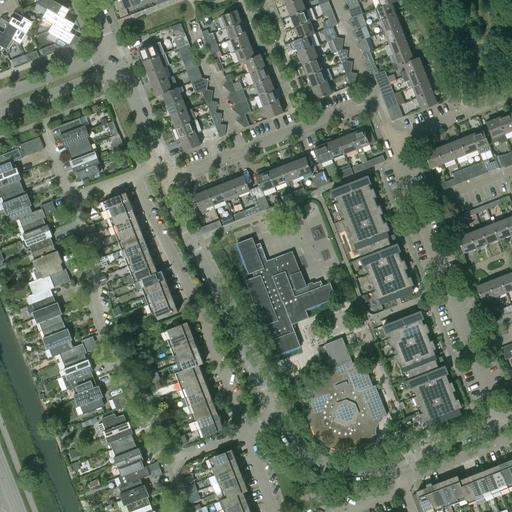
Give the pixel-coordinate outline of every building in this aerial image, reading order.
[(37,0),(35,4),(45,10),(56,16),(61,7),(56,4),(58,0),(51,0),(51,1),(48,0),(37,0)] [(136,0),(118,0),(122,10),(138,3),(136,0)] [(296,0),(285,5),(290,16),(305,10),(301,0),(296,0)] [(347,7),(351,18),(356,16),(362,14),(358,2),(347,7)] [(395,14),(391,2),(381,6),(375,9),(380,20),(395,14)] [(66,10),(61,7),(56,16),(45,10),(41,18),(51,24),(61,29),(67,21),(62,18),(66,10)] [(323,16),(326,15),(332,13),(330,8),(321,12),(323,16)] [(226,28),(241,22),(237,10),(221,16),(226,28)] [(290,16),(294,27),(310,21),(305,10),(290,16)] [(400,25),(395,14),(380,20),(384,31),(400,25)] [(347,23),(355,29),(360,27),(356,16),(351,18),(347,23)] [(11,18),(8,23),(16,27),(10,38),(19,43),(31,23),(21,18),(19,22),(11,18)] [(61,29),(51,24),(46,32),(57,38),(53,45),(61,49),(71,45),(70,45),(75,43),(78,39),(73,36),(75,31),(70,28),(72,24),(67,21),(61,29)] [(294,27),(299,39),(309,35),(314,33),(310,21),(294,27)] [(246,33),(241,22),(226,28),(230,39),(246,33)] [(5,47),(10,38),(16,27),(8,23),(5,28),(0,25),(0,32),(1,33),(0,35),(0,46),(4,49),(6,52),(9,51),(8,49),(5,47)] [(404,37),(400,25),(384,31),(389,43),(404,37)] [(331,40),(332,39),(336,38),(332,27),(325,29),(328,35),(329,35),(331,40)] [(352,34),(360,41),(365,39),(360,27),(355,29),(352,34)] [(189,44),(185,32),(173,37),(178,48),(189,44)] [(250,45),(246,33),(230,39),(235,51),(250,45)] [(205,41),(208,48),(217,45),(214,37),(211,39),(209,34),(203,37),(205,41)] [(313,47),(309,35),(299,39),(293,41),(298,53),(313,47)] [(389,43),(393,54),(409,48),(404,37),(389,43)] [(342,38),(336,38),(332,39),(336,51),(341,49),(342,38)] [(370,50),(365,39),(360,41),(356,45),(364,52),(370,50)] [(155,44),(139,50),(143,62),(159,55),(160,56),(165,54),(160,42),(155,44)] [(193,55),(191,50),(189,44),(178,48),(180,54),(182,60),(193,55)] [(218,57),(216,52),(220,51),(217,45),(208,48),(212,59),(218,57)] [(250,45),(235,51),(240,63),(245,61),(245,60),(255,57),(255,56),(250,45)] [(318,58),(313,47),(298,53),(303,64),(318,58)] [(398,65),(403,63),(414,60),(409,48),(393,54),(398,65)] [(336,51),(341,63),(345,61),(347,50),(341,49),(336,51)] [(361,57),(369,63),(374,61),(370,50),(364,52),(361,57)] [(160,56),(159,55),(143,62),(147,73),(164,67),(169,65),(165,54),(160,56)] [(250,72),(265,66),(261,54),(255,56),(255,57),(245,60),(245,61),(250,72)] [(196,61),(193,55),(182,60),(187,71),(198,67),(196,61)] [(223,69),(218,57),(212,59),(217,71),(223,69)] [(400,72),(402,77),(424,68),(420,57),(414,60),(403,63),(406,70),(400,72)] [(303,64),(307,76),(322,70),(318,58),(303,64)] [(341,63),(346,74),(350,73),(352,61),(345,61),(341,63)] [(365,68),(374,75),(379,73),(374,61),(369,63),(365,68)] [(270,77),(265,66),(250,72),(254,84),(270,77)] [(168,78),(164,67),(147,73),(152,85),(168,78)] [(202,78),(198,67),(187,71),(191,83),(192,82),(202,78)] [(410,80),(412,86),(428,80),(424,68),(402,77),(404,83),(410,80)] [(327,82),(322,70),(307,76),(312,88),(327,82)] [(376,81),(378,86),(390,82),(395,80),(393,74),(387,76),(385,71),(379,73),(374,75),(376,81)] [(350,73),(346,74),(350,86),(355,84),(356,73),(350,73)] [(274,89),(270,77),(254,84),(259,95),(274,89)] [(156,96),(162,94),(173,90),(168,78),(152,85),(156,96)] [(208,79),(202,78),(192,82),(197,94),(202,92),(202,91),(207,89),(208,79)] [(236,91),(231,79),(226,81),(223,86),(231,93),(236,91)] [(412,86),(417,98),(433,91),(428,80),(412,86)] [(327,82),(312,88),(316,99),(332,93),(327,82)] [(380,92),(382,98),(394,93),(392,88),(390,82),(378,86),(380,92)] [(189,91),(185,91),(184,86),(180,87),(182,95),(189,94),(189,91)] [(162,94),(166,105),(183,99),(178,88),(173,90),(162,94)] [(213,90),(207,89),(202,91),(202,92),(206,103),(211,101),(213,90)] [(279,100),(274,89),(259,95),(263,107),(279,100)] [(240,102),(236,91),(231,93),(227,97),(236,104),(240,102)] [(433,91),(417,98),(422,109),(438,103),(433,91)] [(385,103),(387,109),(399,105),(396,99),(394,93),(382,98),(385,103)] [(187,110),(183,99),(166,105),(171,116),(187,110)] [(279,100),(263,107),(268,118),(283,112),(279,100)] [(217,101),(211,101),(206,103),(211,114),(215,112),(217,101)] [(245,114),(240,102),(236,104),(232,109),(240,116),(245,114)] [(403,116),(399,105),(387,109),(392,121),(403,116)] [(191,121),(187,110),(171,116),(175,128),(191,121)] [(222,113),(215,112),(211,114),(215,126),(220,124),(222,113)] [(504,134),(511,130),(511,119),(509,113),(498,117),(504,134)] [(245,114),(240,116),(236,121),(244,127),(249,125),(245,114)] [(489,127),(484,130),(489,145),(494,143),(492,139),(498,136),(501,142),(507,140),(504,134),(498,117),(487,122),(489,127)] [(62,141),(87,131),(84,125),(82,126),(79,119),(59,127),(62,134),(60,135),(62,141)] [(114,120),(107,123),(112,136),(119,133),(114,120)] [(196,133),(191,121),(175,128),(180,139),(196,133)] [(220,124),(215,126),(220,137),(225,135),(226,125),(220,124)] [(476,133),(471,134),(477,150),(489,145),(484,130),(482,130),(481,128),(475,131),(476,133)] [(361,147),(369,144),(370,145),(376,143),(371,132),(366,135),(363,129),(356,132),(356,130),(353,131),(352,129),(351,130),(352,133),(351,134),(357,149),(356,149),(358,154),(363,152),(361,147)] [(67,146),(69,153),(89,145),(86,138),(89,137),(87,131),(62,141),(64,147),(67,146)] [(196,133),(180,139),(184,151),(200,144),(196,133)] [(345,154),(356,149),(357,149),(351,134),(344,136),(343,135),(341,136),(340,134),(339,135),(340,138),(339,139),(345,154)] [(466,155),(477,150),(471,134),(460,139),(466,155)] [(28,142),(30,148),(41,143),(39,138),(28,142)] [(333,158),(345,154),(339,139),(331,142),(331,140),(329,140),(328,139),(327,140),(328,143),(327,143),(333,158)] [(460,139),(448,143),(454,159),(466,155),(460,139)] [(28,142),(22,144),(26,155),(32,153),(30,148),(28,142)] [(30,148),(32,153),(43,149),(41,143),(30,148)] [(320,163),(333,158),(327,143),(319,146),(319,144),(317,145),(316,144),(314,144),(316,148),(314,148),(320,163)] [(448,143),(437,148),(443,164),(454,159),(448,143)] [(16,151),(0,156),(0,166),(11,162),(14,160),(26,155),(22,144),(15,147),(16,151)] [(70,161),(72,167),(97,157),(95,152),(92,153),(89,145),(69,153),(72,160),(70,161)] [(443,164),(437,148),(425,152),(431,168),(443,164)] [(511,154),(511,152),(500,156),(503,166),(504,168),(511,164),(511,154)] [(363,163),(365,169),(385,161),(383,155),(363,163)] [(500,156),(495,158),(499,168),(503,166),(500,156)] [(97,157),(72,167),(74,173),(77,172),(79,179),(102,171),(99,164),(97,157)] [(294,161),(293,162),(299,177),(300,177),(301,180),(304,179),(303,176),(312,172),(306,157),(298,160),(298,158),(295,159),(295,157),(293,158),(294,161)] [(487,173),(492,170),(488,159),(482,162),(487,173)] [(0,180),(18,173),(17,169),(14,170),(11,162),(0,166),(0,180)] [(287,182),(288,185),(293,183),(292,180),(299,177),(293,162),(286,165),(285,163),(283,164),(282,162),(281,163),(282,166),(281,167),(287,182)] [(475,177),(487,173),(482,162),(470,166),(475,177)] [(365,169),(363,163),(352,167),(355,173),(365,169)] [(463,182),(475,177),(470,166),(459,171),(463,182)] [(270,171),(269,171),(275,187),(287,182),(281,167),(274,170),(273,168),(271,168),(270,167),(269,168),(270,171)] [(342,178),(353,174),(351,168),(340,172),(342,178)] [(262,192),(275,187),(269,171),(261,174),(261,173),(259,173),(258,172),(257,172),(258,176),(256,176),(262,192)] [(324,171),(318,173),(323,186),(329,183),(332,182),(330,176),(327,177),(324,171)] [(454,179),(449,180),(452,187),(463,182),(459,171),(452,173),(454,179)] [(21,179),(18,173),(0,180),(0,192),(1,196),(21,188),(18,180),(21,179)] [(323,186),(318,173),(312,175),(317,188),(323,186)] [(233,180),(232,180),(238,196),(250,191),(244,175),(237,178),(236,177),(234,178),(233,176),(232,177),(233,180)] [(347,183),(333,189),(356,250),(361,248),(364,256),(362,257),(381,305),(395,299),(393,293),(397,291),(399,297),(413,292),(393,241),(389,237),(365,176),(351,182),(353,187),(350,188),(347,183)] [(452,187),(449,180),(445,182),(443,177),(436,180),(440,191),(452,187)] [(225,200),(238,196),(232,180),(225,183),(224,181),(221,182),(221,181),(220,182),(221,185),(219,185),(225,200)] [(209,189),(207,190),(213,205),(225,200),(219,185),(212,188),(212,186),(209,187),(209,186),(207,186),(209,189)] [(23,195),(21,188),(1,196),(4,203),(2,203),(4,209),(28,200),(26,194),(23,195)] [(293,192),(295,198),(306,194),(303,188),(293,192)] [(208,213),(206,208),(213,205),(207,190),(200,193),(200,191),(197,192),(196,191),(195,191),(196,194),(195,195),(203,215),(208,213)] [(281,196),(283,203),(293,198),(291,192),(281,196)] [(105,211),(129,202),(126,193),(102,202),(105,211)] [(259,198),(263,210),(270,208),(265,196),(259,198)] [(263,210),(259,198),(253,200),(258,213),(263,210)] [(28,200),(4,209),(6,215),(9,214),(11,221),(19,219),(31,213),(29,207),(31,206),(28,200)] [(51,202),(40,206),(42,212),(54,208),(51,202)] [(105,211),(108,219),(132,209),(129,202),(105,211)] [(31,213),(19,219),(22,227),(42,219),(56,214),(54,208),(42,212),(41,209),(31,213)] [(108,219),(112,227),(135,218),(132,209),(108,219)] [(234,215),(236,221),(246,217),(244,211),(234,215)] [(221,220),(224,226),(234,222),(232,216),(221,220)] [(279,228),(283,227),(279,216),(275,217),(279,228)] [(112,227),(115,235),(138,225),(135,218),(112,227)] [(22,234),(24,241),(50,231),(47,225),(44,226),(42,219),(22,227),(24,234),(22,234)] [(202,235),(222,226),(219,220),(207,225),(199,228),(202,235)] [(499,239),(510,235),(504,220),(493,224),(499,239)] [(487,244),(499,239),(493,224),(481,229),(487,244)] [(115,235),(118,243),(142,234),(138,225),(115,235)] [(476,248),(487,244),(481,229),(470,233),(476,248)] [(29,245),(32,253),(52,245),(49,237),(52,236),(50,231),(24,241),(26,246),(29,245)] [(476,248),(470,233),(458,238),(464,253),(476,248)] [(118,243),(121,251),(145,241),(142,234),(118,243)] [(256,245),(253,238),(237,244),(249,274),(252,273),(254,278),(246,281),(268,341),(264,343),(270,359),(300,347),(292,325),(309,319),(306,310),(336,299),(331,283),(323,286),(321,281),(306,286),(293,251),(267,261),(260,243),(256,245)] [(121,251),(124,259),(148,249),(145,241),(121,251)] [(54,252),(52,245),(32,253),(34,260),(32,261),(34,267),(60,257),(58,251),(54,252)] [(124,259),(127,267),(151,257),(148,249),(124,259)] [(39,272),(42,278),(54,274),(62,271),(59,264),(62,263),(60,257),(34,267),(36,273),(39,272)] [(127,267),(130,275),(154,266),(151,257),(127,267)] [(130,275),(133,283),(138,281),(157,273),(154,266),(130,275)] [(66,269),(62,271),(54,274),(56,280),(68,275),(66,269)] [(136,291),(141,289),(165,280),(162,271),(157,273),(138,281),(133,283),(136,291)] [(506,293),(511,290),(511,274),(511,273),(500,277),(506,293)] [(29,297),(32,304),(52,296),(49,289),(58,286),(56,280),(54,274),(42,278),(29,283),(33,295),(29,297)] [(70,281),(68,275),(56,280),(58,286),(70,281)] [(494,297),(506,293),(500,277),(489,282),(494,297)] [(141,289),(145,297),(168,288),(165,280),(141,289)] [(494,297),(489,282),(477,286),(483,302),(494,297)] [(145,297),(148,305),(171,296),(168,288),(145,297)] [(55,304),(52,296),(32,304),(34,312),(32,312),(34,318),(60,308),(57,303),(55,304)] [(148,305),(151,313),(175,304),(171,296),(148,305)] [(178,313),(175,304),(151,313),(154,322),(178,313)] [(500,310),(502,316),(503,320),(511,316),(511,308),(511,306),(500,310)] [(62,315),(60,308),(34,318),(37,324),(39,323),(42,331),(62,323),(59,316),(62,315)] [(385,324),(386,326),(405,376),(410,374),(411,379),(410,379),(428,427),(442,421),(440,416),(444,414),(446,420),(461,415),(441,363),(436,359),(418,312),(404,317),(406,322),(402,324),(400,319),(385,324)] [(503,320),(502,316),(490,320),(491,325),(503,320)] [(65,330),(62,323),(42,331),(44,338),(42,338),(44,345),(70,335),(68,329),(65,330)] [(164,332),(167,341),(190,331),(187,323),(164,332)] [(167,341),(170,349),(193,339),(190,331),(167,341)] [(70,335),(44,345),(47,351),(49,349),(52,356),(59,354),(59,353),(72,349),(69,342),(72,341),(70,335)] [(92,337),(81,341),(82,345),(83,347),(94,343),(92,337)] [(324,344),(325,345),(317,348),(321,360),(325,359),(332,379),(324,382),(312,397),(311,402),(314,403),(313,412),(309,411),(309,416),(317,436),(321,439),(323,436),(330,442),(328,445),(331,447),(350,450),(355,448),(354,444),(362,441),(363,444),(375,440),(374,436),(377,435),(376,433),(376,431),(376,428),(378,425),(380,422),(384,420),(382,417),(386,415),(375,386),(372,387),(364,366),(361,367),(359,361),(352,363),(343,337),(324,344)] [(170,349),(173,356),(196,347),(193,339),(170,349)] [(59,353),(59,354),(63,362),(97,349),(94,343),(83,347),(82,345),(72,349),(59,353)] [(173,356),(176,365),(200,355),(196,347),(173,356)] [(62,370),(65,376),(91,366),(88,359),(85,361),(83,354),(97,349),(83,354),(63,362),(65,368),(62,370)] [(176,365),(179,372),(179,373),(198,365),(199,366),(203,364),(200,355),(176,365)] [(178,382),(202,373),(199,366),(198,365),(179,373),(179,372),(174,374),(178,382)] [(62,377),(67,390),(73,388),(93,380),(90,373),(93,372),(91,366),(65,376),(62,377)] [(178,382),(181,391),(205,381),(202,373),(178,382)] [(96,387),(93,380),(73,388),(75,395),(73,396),(75,402),(101,392),(99,386),(96,387)] [(181,391),(184,398),(208,389),(205,381),(181,391)] [(184,398),(187,406),(211,397),(208,389),(184,398)] [(103,398),(101,392),(75,402),(78,408),(80,407),(83,414),(103,406),(100,399),(103,398)] [(128,406),(123,395),(112,399),(116,411),(128,406)] [(187,406),(190,414),(214,405),(211,397),(187,406)] [(190,414),(193,423),(217,413),(214,405),(190,414)] [(193,423),(197,431),(221,422),(217,413),(193,423)] [(103,432),(105,438),(131,428),(129,423),(126,424),(123,416),(99,425),(102,433),(103,432)] [(221,422),(197,431),(200,439),(224,430),(221,422)] [(402,427),(405,436),(410,434),(407,425),(402,427)] [(111,443),(113,450),(133,442),(130,435),(133,434),(131,428),(105,438),(108,444),(111,443)] [(113,458),(116,464),(141,454),(139,448),(136,450),(133,442),(113,450),(116,457),(113,458)] [(212,468),(235,459),(232,450),(208,459),(212,468)] [(121,470),(124,477),(144,469),(143,468),(141,461),(143,460),(141,454),(116,464),(118,471),(121,470)] [(212,468),(215,476),(238,467),(235,459),(212,468)] [(144,469),(124,477),(127,485),(139,480),(149,476),(148,473),(160,469),(157,462),(143,468),(144,469)] [(511,475),(507,462),(499,466),(508,489),(511,487),(511,475)] [(499,466),(491,469),(500,492),(508,489),(499,466)] [(215,476),(218,484),(241,475),(238,467),(215,476)] [(148,473),(151,479),(162,474),(160,469),(148,473)] [(491,469),(483,472),(492,495),(500,492),(491,469)] [(483,472),(475,475),(484,498),(492,495),(483,472)] [(218,484),(221,492),(244,483),(241,475),(218,484)] [(475,475),(467,478),(476,501),(484,498),(475,475)] [(449,479),(458,503),(466,500),(459,481),(457,476),(449,479)] [(467,478),(459,481),(466,500),(468,504),(476,501),(467,478)] [(449,479),(441,482),(450,506),(458,503),(449,479)] [(140,480),(139,480),(127,485),(119,487),(122,495),(120,496),(122,502),(148,492),(145,485),(142,487),(140,480)] [(441,482),(433,485),(442,509),(450,506),(441,482)] [(221,492),(224,500),(243,493),(247,492),(244,483),(221,492)] [(433,485),(424,489),(433,511),(434,511),(442,509),(433,485)] [(433,511),(424,489),(416,492),(417,494),(412,496),(417,511),(421,511),(424,511),(433,511)] [(127,506),(129,511),(132,511),(150,505),(147,498),(150,497),(148,492),(122,502),(124,507),(127,506)] [(223,510),(246,501),(243,493),(224,500),(219,501),(223,510)] [(223,510),(223,511),(241,511),(249,509),(246,501),(223,510)]
